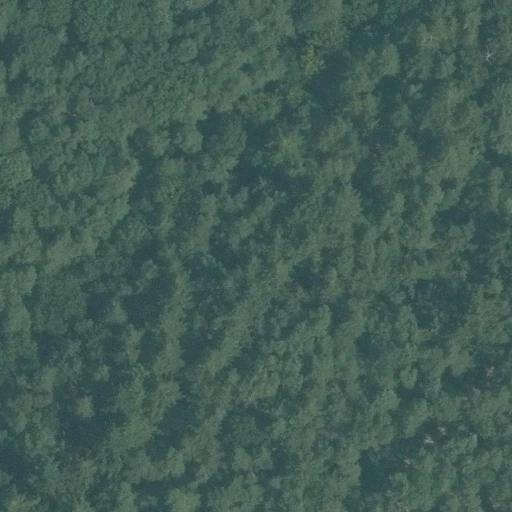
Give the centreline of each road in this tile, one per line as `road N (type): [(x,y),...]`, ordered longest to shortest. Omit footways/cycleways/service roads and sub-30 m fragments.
road 1 (unknown): [(426,0),(241,203),(0,443)]
road 2 (unknown): [(336,0),(289,34),(0,335)]
road 3 (track): [(353,511),(511,347)]
